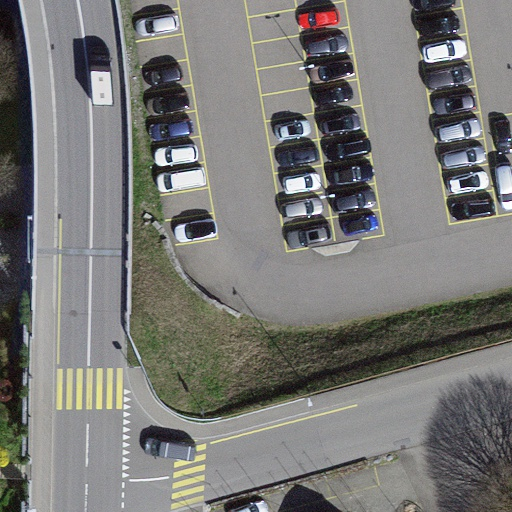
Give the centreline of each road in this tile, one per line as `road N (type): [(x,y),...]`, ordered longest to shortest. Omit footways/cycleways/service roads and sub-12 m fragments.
road 1 (primary): [(87,479),(90,97),(76,0)]
road 2 (unclassified): [(511,388),(189,478),(87,479)]
